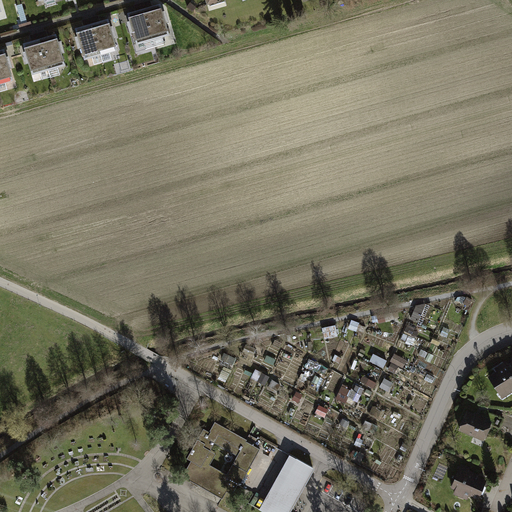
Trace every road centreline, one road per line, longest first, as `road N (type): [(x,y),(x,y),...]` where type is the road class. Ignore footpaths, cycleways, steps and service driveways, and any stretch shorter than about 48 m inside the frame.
road 1 (residential): [(398,497),(158,361)]
road 2 (residential): [(511,331),(475,345),(452,374),(398,497)]
